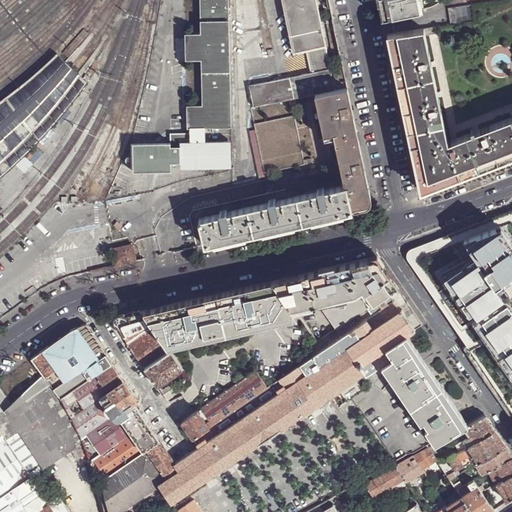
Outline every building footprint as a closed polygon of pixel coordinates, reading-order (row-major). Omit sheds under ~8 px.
[(191,130),(191,135),(177,135),(171,141),(171,144),(133,145),(134,173),(172,172),(171,164),(181,164),(181,169),(232,168),(231,142),(206,143),(206,129),(232,128),(228,0),(200,0),(201,33),(186,34),(186,60),(202,60),(203,106),(188,107),(188,130),(191,130)] [(283,0),(294,52),(306,50),(311,73),(286,78),(274,81),(249,86),(253,108),(317,95),(331,92),(340,85),(337,73),(331,75),(330,69),(325,46),(314,0),(283,0)] [(397,15),(420,11),(417,0),(380,0),(384,18),(397,15)] [(451,25),(464,23),(474,22),(471,5),(448,9),(451,25)] [(511,117),(448,142),(423,29),(401,32),(388,34),(421,191),(511,156),(511,117)] [(0,167),(11,157),(37,132),(60,105),(83,77),(76,70),(63,59),(59,55),(0,104),(0,167)] [(348,88),(344,89),(362,173),(366,172),(348,88)] [(331,92),(317,95),(326,138),(336,136),(344,178),(362,173),(344,89),(331,92)] [(304,161),(295,115),(254,124),(264,174),(312,164),(311,160),(304,161)] [(366,172),(362,173),(367,198),(349,202),(352,212),(363,209),(368,206),(370,205),(371,202),(372,200),(371,197),(366,172)] [(247,209),(254,235),(275,230),(329,217),(352,212),(349,202),(367,198),(362,173),(344,178),(346,186),(324,191),(324,189),(317,190),(317,193),(275,202),(275,200),(268,202),(268,205),(247,209)] [(247,209),(226,214),(226,211),(219,213),(219,215),(197,220),(204,246),(229,240),(254,235),(247,209)] [(511,209),(494,217),(495,219),(481,225),(480,222),(411,249),(410,249),(409,250),(408,251),(407,252),(407,254),(407,256),(407,258),(421,278),(433,295),(442,308),(459,333),(456,334),(463,347),(485,335),(490,345),(511,374),(511,209)] [(481,225),(495,219),(494,217),(480,222),(481,225)] [(110,250),(114,268),(136,262),(132,245),(110,250)] [(377,257),(302,275),(304,285),(307,285),(309,292),(312,292),(314,302),(317,302),(336,330),(373,305),(389,294),(398,288),(384,268),(377,257)] [(286,278),(272,281),(290,308),(314,302),(312,292),(309,292),(307,285),(304,285),(302,275),(286,278)] [(290,308),(272,281),(210,295),(142,311),(151,324),(167,348),(172,342),(184,339),(185,344),(204,339),(203,335),(238,326),(239,331),(258,327),(257,322),(293,313),(290,308)] [(392,298),(389,294),(373,305),(377,313),(394,301),(392,298)] [(394,301),(377,313),(366,320),(372,330),(400,311),(394,301)] [(317,302),(314,302),(290,308),(293,313),(295,312),(316,343),(336,330),(317,302)] [(415,329),(402,310),(400,311),(372,330),(347,347),(360,366),(386,349),(407,335),(415,329)] [(151,324),(142,311),(118,317),(116,324),(124,336),(151,324)] [(171,407),(181,422),(254,372),(266,388),(279,379),(300,365),(295,357),(316,343),(295,312),(293,313),(257,322),(258,327),(239,331),(238,326),(203,335),(204,339),(185,344),(184,339),(172,342),(167,348),(170,352),(182,370),(188,379),(163,396),(171,407)] [(366,320),(313,356),(313,358),(314,359),(318,367),(347,347),(372,330),(366,320)] [(101,347),(86,324),(81,326),(69,332),(53,343),(32,358),(44,376),(60,399),(112,364),(101,347)] [(167,348),(151,324),(124,336),(123,337),(127,344),(144,369),(144,368),(145,369),(170,352),(167,348)] [(407,335),(386,349),(392,359),(385,365),(392,376),(423,422),(427,428),(437,442),(466,427),(468,425),(442,386),(422,357),(407,335)] [(347,347),(318,367),(306,374),(300,365),(279,379),(283,385),(275,391),(277,393),(207,441),(198,447),(190,452),(175,463),(174,463),(180,472),(160,485),(167,497),(170,501),(171,503),(358,376),(361,380),(379,368),(381,368),(385,365),(392,359),(386,349),(360,366),(347,347)] [(182,370),(170,352),(145,369),(150,376),(158,387),(182,370)] [(300,365),(306,374),(318,367),(314,359),(313,358),(313,356),(300,365)] [(118,372),(112,364),(60,399),(82,434),(85,441),(93,469),(97,483),(101,481),(143,452),(117,414),(112,418),(99,399),(124,382),(118,372)] [(385,365),(381,368),(389,379),(420,423),(423,422),(392,376),(385,365)] [(199,434),(266,388),(254,372),(181,422),(188,433),(192,439),(199,434)] [(60,399),(44,376),(39,381),(21,396),(11,404),(12,405),(7,409),(4,412),(17,432),(42,469),(85,441),(82,434),(60,399)] [(149,425),(134,403),(137,401),(131,391),(124,382),(99,399),(112,418),(117,414),(143,452),(159,441),(149,425)] [(4,412),(0,407),(0,431),(5,439),(17,432),(4,412)] [(472,436),(476,442),(496,431),(489,421),(485,416),(468,425),(466,427),(472,436)] [(437,442),(427,428),(424,430),(434,444),(437,442)] [(459,452),(442,462),(439,464),(450,479),(456,476),(457,475),(454,471),(474,460),(476,464),(507,447),(500,437),(496,431),(476,442),(467,447),(459,452)] [(17,432),(5,439),(31,477),(42,469),(17,432)] [(196,445),(203,440),(199,434),(192,439),(194,441),(196,445)] [(476,442),(472,436),(463,441),(467,447),(476,442)] [(0,497),(31,477),(5,439),(0,442),(0,497)] [(196,445),(198,447),(207,441),(206,439),(203,440),(196,445)] [(467,447),(463,441),(463,440),(455,444),(459,452),(467,447)] [(166,450),(159,441),(143,452),(101,481),(109,511),(118,511),(160,485),(180,472),(174,463),(175,463),(166,450)] [(442,462),(430,446),(427,448),(428,448),(436,460),(439,464),(442,462)] [(511,454),(510,451),(507,447),(476,464),(483,474),(489,471),(511,457),(511,454)] [(436,460),(428,448),(412,457),(421,469),(436,460)] [(398,465),(395,467),(403,478),(405,481),(416,475),(422,471),(421,469),(412,457),(398,465)] [(511,457),(489,471),(507,501),(511,497),(511,457)] [(368,490),(373,497),(387,487),(403,478),(395,467),(366,483),(368,490)] [(429,480),(422,471),(416,475),(423,484),(429,480)] [(463,486),(456,476),(450,479),(457,489),(463,486)] [(31,477),(0,497),(0,511),(32,511),(48,501),(31,477)] [(405,481),(403,478),(387,487),(373,497),(379,505),(408,485),(405,481)] [(490,511),(494,510),(473,480),(463,486),(457,489),(461,496),(472,511),(490,511)] [(69,511),(58,494),(48,501),(32,511),(69,511)] [(435,495),(443,507),(446,505),(438,494),(435,495)] [(472,511),(461,496),(446,505),(450,511),(472,511)] [(176,511),(200,511),(193,500),(176,511)]
